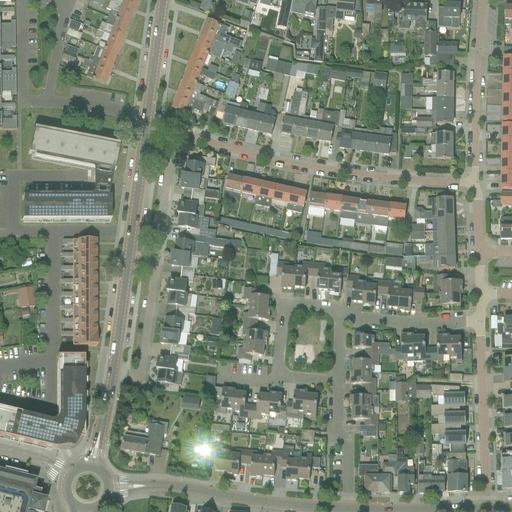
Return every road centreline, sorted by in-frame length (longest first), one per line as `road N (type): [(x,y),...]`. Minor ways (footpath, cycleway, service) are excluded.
road 1 (residential): [(474,183),(303,165),(146,121)]
road 2 (residential): [(479,322),(486,509)]
road 3 (residential): [(482,0),(474,183)]
road 4 (tertiary): [(101,428),(127,264)]
road 5 (tertiary): [(127,264),(146,121)]
road 6 (residential): [(479,322),(337,317)]
road 7 (tertiary): [(486,509),(346,509)]
road 8 (residential): [(346,509),(336,380)]
road 9 (residential): [(337,317),(328,307),(288,306),(279,379)]
road 10 (residential): [(156,269),(139,388)]
road 11 (tertiary): [(272,502),(153,485)]
